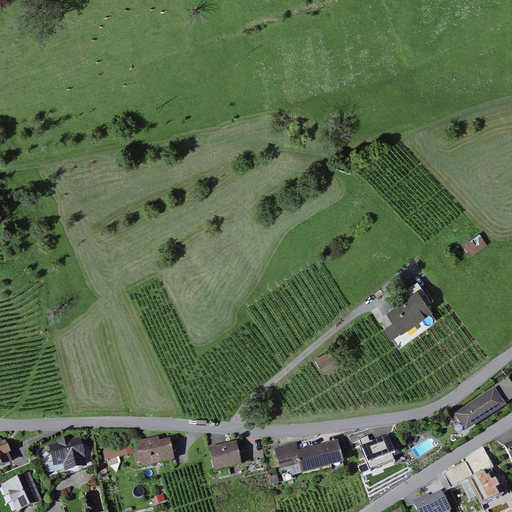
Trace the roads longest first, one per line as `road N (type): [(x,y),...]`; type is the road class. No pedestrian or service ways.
road 1 (tertiary): [(511,354),(445,403),(374,422),(257,431),(0,425)]
road 2 (track): [(0,171),(151,141),(338,151),(511,102)]
road 3 (tertiary): [(371,511),(511,422)]
